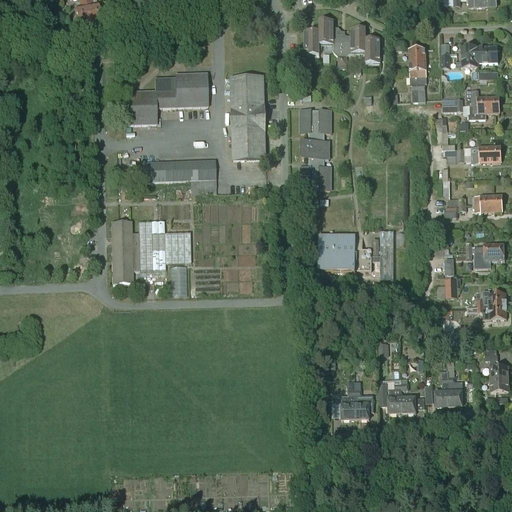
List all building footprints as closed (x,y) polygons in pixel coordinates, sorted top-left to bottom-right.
[(90,26),(85,0),(79,1),(79,5),(76,6),(77,11),(76,11),(79,28),(90,26)] [(91,0),(86,0),(85,0),(90,26),(100,24),(97,7),(96,7),(95,3),(92,3),(91,0)] [(466,2),(460,2),(460,5),(467,4),(467,6),(469,6),(469,10),(475,10),(496,10),(496,1),(466,2)] [(365,65),(380,66),(380,42),(366,42),(366,31),(351,31),(351,39),(346,39),(338,31),(334,31),(334,23),(319,23),(319,33),(304,33),(305,57),(320,57),(319,47),(334,47),(334,55),(338,59),(338,72),(347,72),(347,59),(351,55),(365,55),(365,65)] [(478,67),(477,51),(477,49),(461,50),(462,65),(457,65),(457,71),(462,71),(478,70),(478,67)] [(497,50),(477,51),(478,67),(498,66),(497,50)] [(425,52),(417,53),(419,103),(425,103),(424,93),(425,93),(424,87),(426,87),(426,74),(425,52)] [(419,103),(417,53),(409,53),(409,74),(410,74),(410,80),(410,89),(410,93),(412,93),(413,93),(413,105),(419,105),(419,103)] [(478,75),(478,83),(490,83),(490,75),(478,75)] [(155,95),(124,95),(125,128),(156,127),(156,120),(156,111),(207,109),(207,81),(206,77),(176,78),(176,82),(155,82),(155,95)] [(232,132),(232,163),(266,162),(264,79),(230,80),(231,112),(238,111),(239,132),(232,132)] [(466,109),(499,108),(499,100),(478,100),(478,93),(466,93),(466,109)] [(499,117),(499,108),(466,109),(456,110),(446,110),(443,110),(442,110),(442,116),(446,116),(463,115),(463,118),(469,118),(469,123),(486,123),(486,117),(499,117)] [(309,170),(301,170),(301,193),(311,193),(311,192),(320,192),(320,193),(330,193),(330,170),(324,170),(324,162),(329,162),(329,144),(324,144),(324,136),(331,136),(330,113),(320,113),(320,114),(311,114),(311,113),(301,113),(301,136),(309,136),(309,144),(302,144),(302,162),(309,162),(309,170)] [(464,153),(464,159),(500,158),(500,149),(472,150),(473,151),(464,151),(464,153)] [(500,158),(464,159),(464,165),(473,165),(473,167),(501,166),(500,158)] [(190,184),(191,196),(216,195),(215,164),(143,166),(143,185),(190,184)] [(473,204),(473,208),(502,207),(502,198),(481,199),(474,200),(475,204),(473,204)] [(502,207),(473,208),(473,212),(475,212),(475,216),(502,215),(502,207)] [(466,208),(448,209),(445,209),(445,215),(444,215),(444,221),(456,221),(456,215),(459,215),(466,215),(466,208)] [(111,225),(113,287),(133,287),(133,274),(139,274),(139,236),(132,237),(131,225),(111,225)] [(139,236),(139,274),(140,279),(166,278),(165,267),(191,266),(190,236),(165,237),(164,225),(138,225),(139,236)] [(394,235),(380,235),(380,259),(372,259),(372,265),(380,265),(380,283),(394,283),(394,235)] [(356,275),(372,275),(372,265),(372,259),(372,253),(363,253),(363,240),(319,240),(319,256),(314,256),(314,265),(319,265),(319,274),(356,275)] [(484,250),(475,250),(475,256),(505,256),(504,246),(504,247),(484,248),(484,250)] [(475,256),(474,256),(474,270),(491,270),(491,264),(504,264),(504,265),(505,265),(505,256),(475,256)] [(453,262),(445,262),(445,278),(446,278),(454,278),(453,262)] [(460,280),(446,280),(447,298),(447,301),(456,301),(456,298),(456,292),(460,292),(460,287),(460,280)] [(506,296),(489,297),(489,293),(482,294),(482,304),(477,304),(478,310),(507,310),(506,305),(506,296)] [(507,310),(478,310),(478,316),(483,316),(483,323),(490,322),(490,323),(506,322),(506,315),(507,314),(507,310)] [(451,333),(451,336),(450,349),(457,349),(458,333),(451,333)] [(490,364),(490,383),(508,382),(508,370),(496,370),(496,364),(498,364),(498,358),(485,358),(485,364),(490,364)] [(355,363),(355,374),(364,374),(364,363),(355,363)] [(442,395),(435,395),(435,411),(449,410),(448,380),(448,375),(442,375),(442,381),(442,387),(442,389),(442,395)] [(454,380),(448,380),(449,410),(462,410),(462,395),(462,386),(454,386),(454,381),(454,380)] [(508,382),(490,383),(491,395),(509,395),(508,382)] [(347,399),(342,400),(342,423),(355,423),(355,387),(355,385),(347,385),(347,399)] [(361,385),(355,385),(355,387),(355,423),(369,422),(369,415),(374,415),(373,399),(361,399),(361,385)] [(402,393),(401,387),(395,387),(395,393),(387,393),(387,387),(379,388),(379,409),(389,409),(389,417),(402,417),(402,400),(402,393)] [(416,416),(415,413),(415,401),(415,399),(402,400),(402,417),(416,416)]
